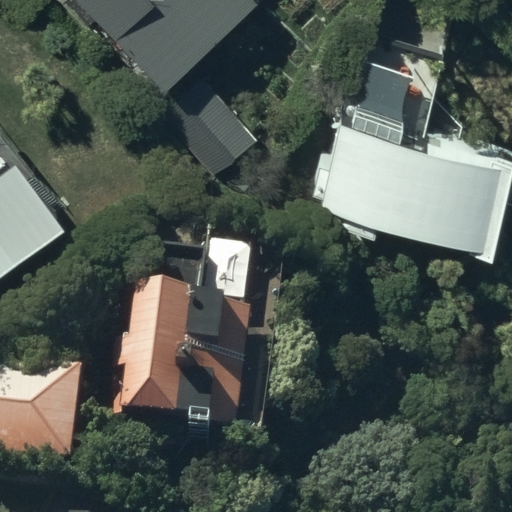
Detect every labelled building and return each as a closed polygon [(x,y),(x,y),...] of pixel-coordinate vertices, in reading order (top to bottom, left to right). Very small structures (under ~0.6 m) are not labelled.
[(230,0),(90,0),(158,69),(230,0)] [(335,107),(328,137),(327,141),(315,189),(475,229),(496,147),(414,127),(437,48),(359,26),(336,108),(335,107)] [(254,127),(199,68),(156,107),(212,167),(254,127)] [(0,256),(63,204),(12,142),(0,151),(0,256)] [(299,234),(243,172),(198,213),(255,275),(299,234)] [(246,311),(129,297),(113,425),(230,439),(246,311)] [(75,382),(0,373),(0,462),(65,470),(75,382)]
